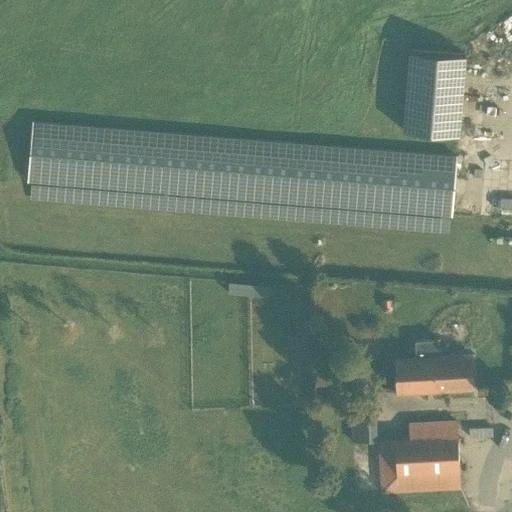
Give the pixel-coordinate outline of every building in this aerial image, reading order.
[(406,90),(402,129),(459,134),(463,79),(466,54),(409,49),(406,90)] [(397,143),(402,87),(241,74),(237,130),(295,135),(294,142),(33,121),(28,179),(452,213),(457,155),(310,143),(310,136),(397,143)] [(416,356),(394,358),(394,389),(448,386),(448,385),(452,385),(452,386),(473,385),(471,353),(438,355),(437,338),(414,339),(416,356)] [(351,401),(351,439),(378,439),(377,401),(351,401)] [(460,486),(457,420),(409,422),(409,437),(379,439),(382,490),(460,486)]
